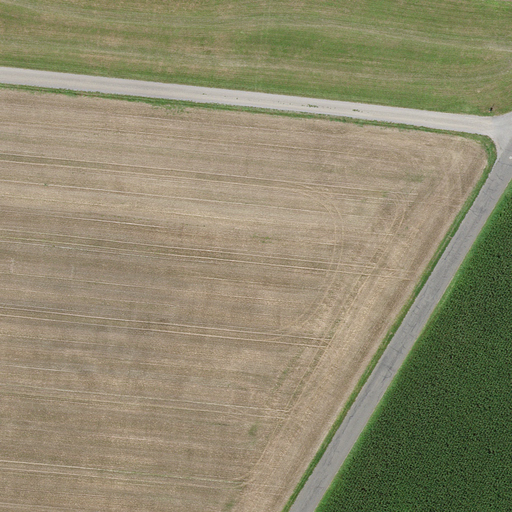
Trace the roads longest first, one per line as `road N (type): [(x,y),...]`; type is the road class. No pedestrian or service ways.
road 1 (track): [(0,77),(511,131)]
road 2 (unclassified): [(300,511),(511,168)]
